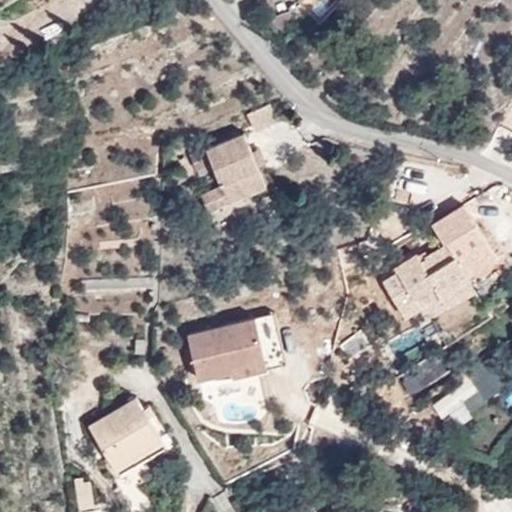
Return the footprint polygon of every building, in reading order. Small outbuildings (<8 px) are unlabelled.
[(249,112),(257,130),(280,120),(272,102),(249,112)] [(246,132),(210,147),(215,159),(226,184),(205,192),(212,208),(268,184),(246,132)] [(210,146),(193,153),(199,166),(215,159),(210,147),(210,146)] [(499,258),(479,224),(422,259),(418,253),(397,267),(401,272),(386,281),(408,316),(423,307),(417,297),(437,286),(446,301),(474,284),(469,277),(499,258)] [(234,364),(268,356),(259,318),(192,333),(202,379),(236,371),(234,364)] [(237,375),(290,363),(287,352),(268,356),(234,364),(236,371),(237,375)] [(470,378),(430,401),(440,418),(480,395),(470,378)] [(155,435),(130,392),(83,421),(108,464),(155,435)]
